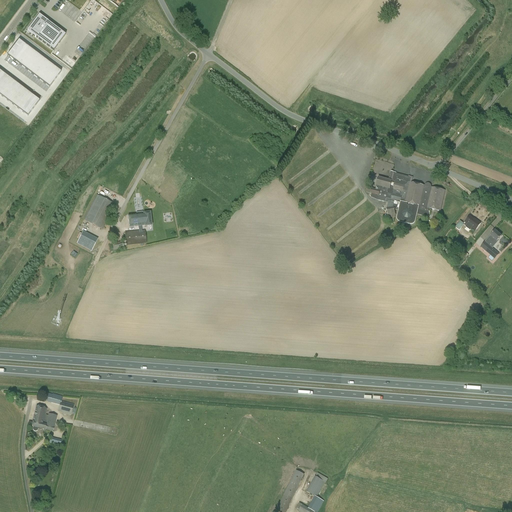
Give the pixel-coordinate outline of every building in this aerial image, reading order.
[(39,15),(27,31),(53,51),(65,35),(39,15)] [(19,40),(7,56),(49,87),(61,72),(19,40)] [(0,71),(0,95),(28,116),(39,101),(0,71)] [(0,146),(5,151),(23,126),(0,109),(0,146)] [(371,197),(377,200),(384,202),(388,203),(386,208),(388,220),(396,219),(394,210),(398,210),(397,217),(396,218),(397,219),(397,220),(397,221),(398,221),(399,222),(400,222),(411,225),(412,225),(413,224),(414,224),(415,223),(415,222),(417,214),(427,217),(429,209),(440,211),(444,191),(411,183),(413,178),(408,177),(396,174),(396,173),(393,173),(391,181),(378,178),(375,189),(370,188),(367,188),(366,193),(372,194),(371,197)] [(116,205),(97,195),(83,220),(103,230),(104,227),(115,205),(116,205)] [(145,227),(151,226),(150,213),(144,214),(136,215),(128,216),(129,227),(133,227),(138,226),(139,231),(124,232),(126,246),(146,244),(145,230),(141,231),(141,226),(145,225),(145,227)] [(459,231),(464,225),(473,232),(471,235),(472,235),(474,233),(474,232),(480,224),(474,219),(473,219),(469,216),(464,224),(460,221),(455,228),(459,231)] [(490,236),(485,242),(487,244),(492,248),(498,242),(497,241),(501,236),(495,231),(490,236)] [(91,251),(97,240),(83,232),(82,233),(77,244),(91,251)] [(120,242),(109,244),(110,251),(124,249),(123,241),(120,242)] [(487,244),(483,249),(490,256),(488,258),(492,261),(494,259),(499,254),(492,248),(488,245),(487,244)] [(63,397),(56,395),(52,394),(51,394),(48,393),(48,394),(48,395),(46,402),(60,405),(58,412),(71,415),(74,405),(61,402),(63,397)] [(44,430),(45,430),(53,432),(57,416),(48,414),(48,416),(45,415),(47,409),(36,406),(33,423),(32,426),(33,427),(33,428),(33,430),(34,431),(36,432),(37,431),(38,429),(42,430),(42,429),(44,430)] [(61,440),(50,437),(50,440),(49,443),(60,446),(61,440)] [(278,511),(285,511),(304,475),(296,471),(276,511),(278,511)] [(318,511),(324,501),(317,497),(325,483),(326,483),(328,479),(317,473),(306,492),(314,497),(308,508),(299,503),(296,508),(299,510),(298,511),(299,511),(318,511)]
